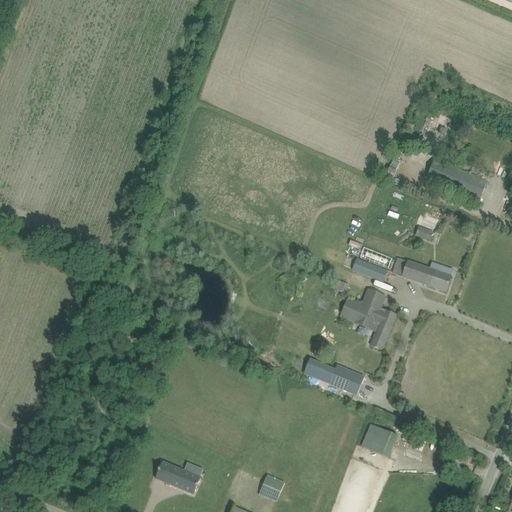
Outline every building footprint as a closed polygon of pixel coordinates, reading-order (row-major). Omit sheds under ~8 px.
[(427,179),(470,197),(479,201),(487,182),(478,178),(435,160),(427,179)] [(416,236),(430,242),(434,233),(420,227),(416,236)] [(463,238),(469,242),(473,236),(467,232),(463,238)] [(362,257),(379,261),(381,254),(364,250),(362,257)] [(398,258),(396,264),(392,274),(445,292),(451,277),(450,277),(452,271),(442,267),(440,274),(435,272),(436,270),(408,261),(398,258)] [(357,259),(353,271),(383,283),(387,271),(357,259)] [(337,290),(346,294),(349,286),(341,282),(337,290)] [(348,299),(343,309),(340,318),(376,333),(371,346),(381,351),(396,316),(379,309),(384,297),(368,290),(362,304),(348,299)] [(310,360),(304,374),(329,385),(335,371),(310,360)] [(335,371),(329,385),(357,396),(365,378),(337,366),(335,371)] [(364,448),(388,459),(398,436),(378,428),(375,436),(370,434),(364,448)] [(256,454),(254,461),(248,459),(244,471),(260,476),(266,457),(256,454)] [(162,463),(156,479),(194,495),(201,479),(162,463)] [(267,476),(259,496),(276,503),(284,483),(267,476)]
